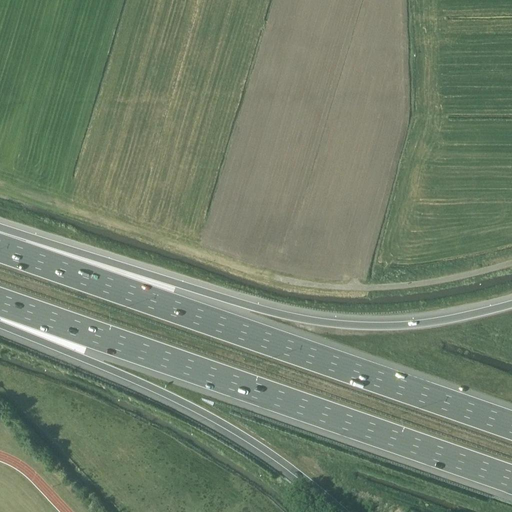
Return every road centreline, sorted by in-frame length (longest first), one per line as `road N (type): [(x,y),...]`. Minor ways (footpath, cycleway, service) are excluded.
road 1 (motorway): [(511,425),(0,247)]
road 2 (motorway): [(0,301),(511,478)]
road 3 (motorway): [(511,303),(428,321),(308,321),(0,245)]
road 4 (motorway): [(0,312),(235,432),(341,511)]
road 5 (unclassified): [(511,263),(372,288),(278,278)]
